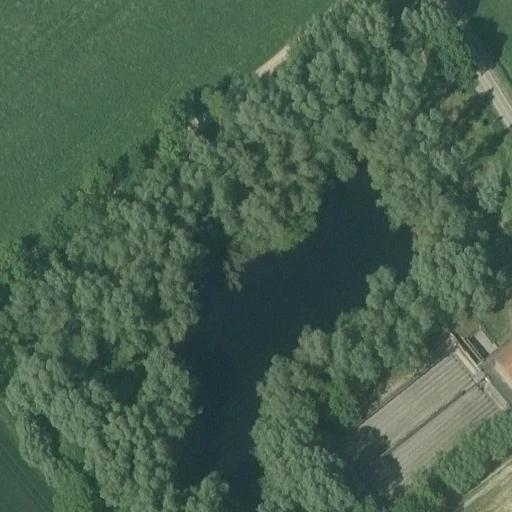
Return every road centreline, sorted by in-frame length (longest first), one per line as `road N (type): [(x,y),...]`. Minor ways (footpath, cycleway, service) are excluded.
road 1 (track): [(356,0),(0,283)]
road 2 (unclassified): [(435,0),(511,122)]
